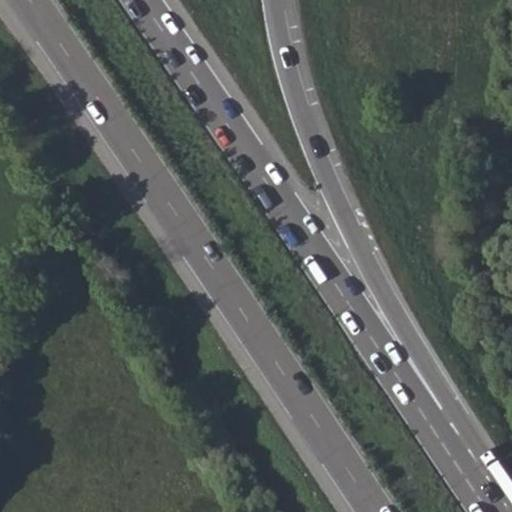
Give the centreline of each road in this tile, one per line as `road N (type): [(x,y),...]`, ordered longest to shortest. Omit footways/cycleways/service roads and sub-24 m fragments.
road 1 (trunk): [(31,0),(376,511)]
road 2 (trunk): [(444,444),(142,0)]
road 3 (trunk): [(444,444),(448,405),(373,268),(287,64),(275,0)]
